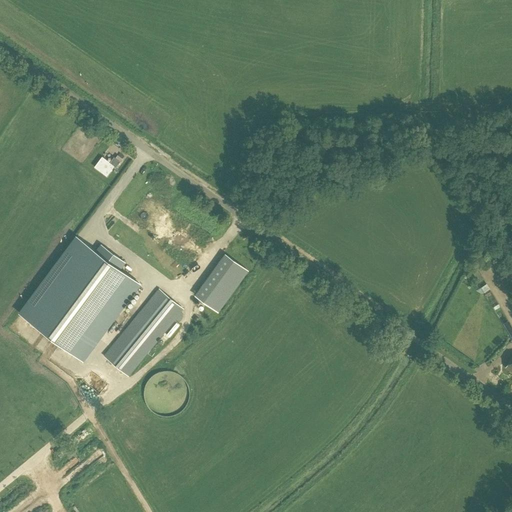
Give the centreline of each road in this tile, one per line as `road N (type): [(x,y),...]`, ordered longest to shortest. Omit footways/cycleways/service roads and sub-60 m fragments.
road 1 (unclassified): [(511,409),(0,49)]
road 2 (track): [(511,130),(425,133),(230,210)]
